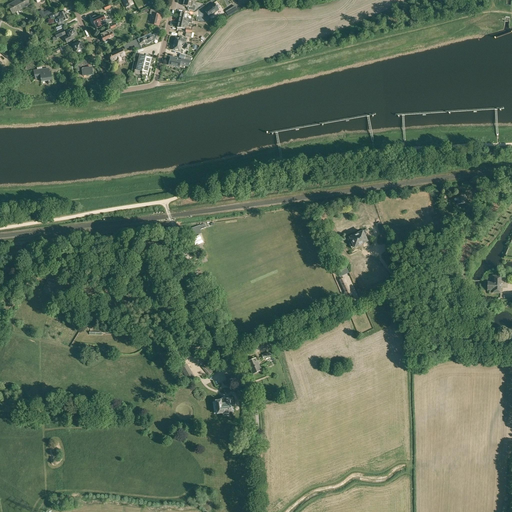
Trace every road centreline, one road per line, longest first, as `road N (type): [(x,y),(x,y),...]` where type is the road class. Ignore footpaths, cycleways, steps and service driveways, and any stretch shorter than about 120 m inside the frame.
road 1 (unclassified): [(238,359),(444,260),(462,269),(465,348),(511,354)]
road 2 (track): [(164,200),(336,156),(511,145)]
road 3 (track): [(492,0),(483,13),(292,61),(154,84)]
road 4 (track): [(0,227),(164,200)]
road 5 (unclassified): [(258,511),(255,413),(238,359)]
road 6 (residential): [(154,84),(114,91),(70,0)]
